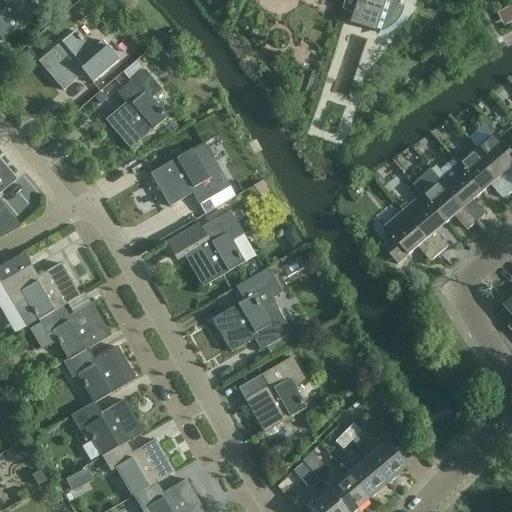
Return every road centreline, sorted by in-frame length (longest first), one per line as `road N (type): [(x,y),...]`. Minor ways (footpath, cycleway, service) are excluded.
road 1 (residential): [(275,511),(114,238),(74,207)]
road 2 (residential): [(511,382),(459,300),(462,284),(511,241)]
road 3 (residential): [(414,511),(511,407)]
